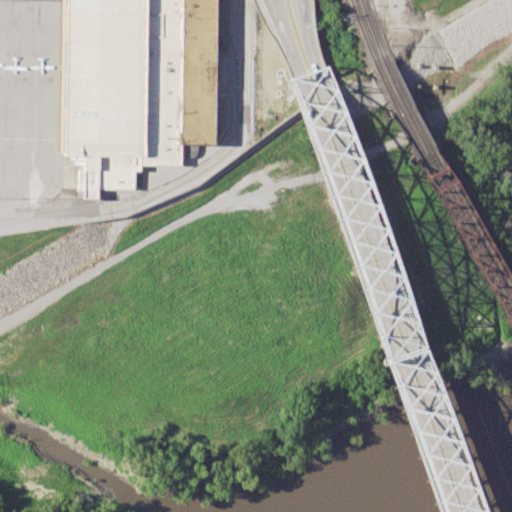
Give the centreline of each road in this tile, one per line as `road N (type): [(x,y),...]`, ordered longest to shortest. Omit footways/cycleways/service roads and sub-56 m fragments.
road 1 (motorway): [(461,511),(312,70)]
road 2 (motorway): [(296,76),(443,511)]
road 3 (residential): [(185,177),(106,207),(0,222)]
